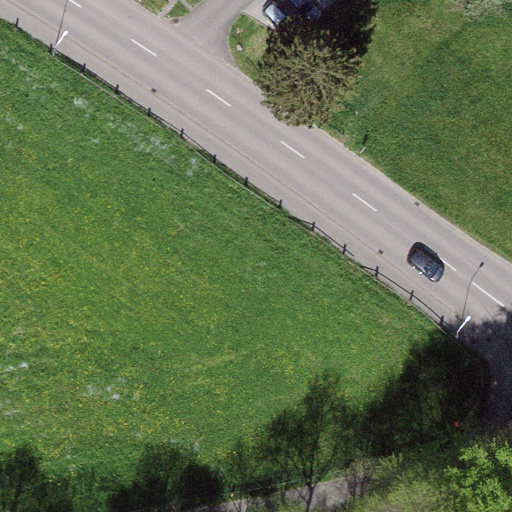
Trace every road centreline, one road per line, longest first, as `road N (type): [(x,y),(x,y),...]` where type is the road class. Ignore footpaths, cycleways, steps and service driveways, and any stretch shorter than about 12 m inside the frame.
road 1 (tertiary): [(59,0),(169,68),(511,315)]
road 2 (residential): [(312,511),(511,452)]
